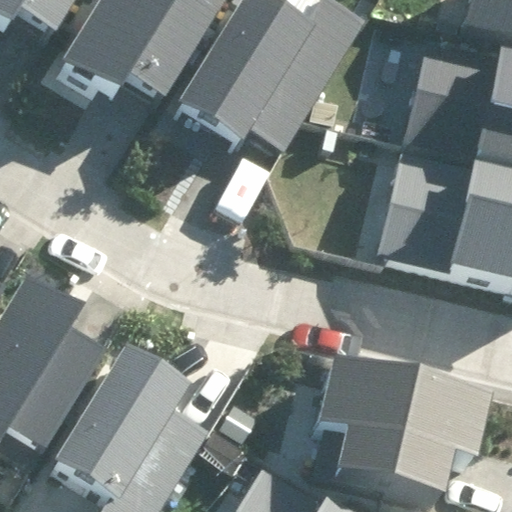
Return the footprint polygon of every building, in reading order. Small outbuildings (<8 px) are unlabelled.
[(0,0),(0,34),(4,37),(12,23),(50,46),(77,0),(0,0)] [(98,0),(55,71),(111,105),(124,84),(160,106),(224,0),(98,0)] [(258,0),(237,0),(172,107),(237,147),(247,130),(281,150),(363,19),(331,0),(317,0),(301,26),(258,0)] [(511,0),(466,0),(459,36),(511,47),(511,0)] [(403,143),(511,167),(511,61),(425,42),(403,143)] [(373,255),(511,293),(511,181),(402,151),(373,255)] [(0,324),(0,437),(36,459),(95,362),(59,341),(72,318),(21,288),(0,324)] [(78,511),(150,511),(204,432),(169,409),(183,388),(124,350),(43,472),(86,500),(78,511)] [(487,400),(316,361),(300,431),(331,438),(324,471),(437,496),(444,465),(471,471),(487,400)] [(326,511),(257,469),(230,511),(326,511)]
